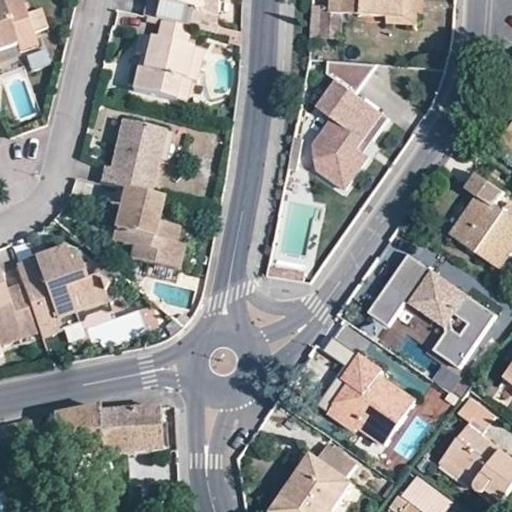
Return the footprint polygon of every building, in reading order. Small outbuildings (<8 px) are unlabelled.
[(8,51),(21,47),(40,40),(38,34),(52,29),(46,13),(33,18),(26,0),(16,0),(0,6),(0,66),(3,65),(0,55),(0,47),(6,46),(8,51)] [(194,30),(220,36),(228,0),(154,0),(154,3),(151,2),(146,19),(165,23),(194,30)] [(332,0),(332,14),(389,17),(407,19),(407,0),(332,0)] [(388,26),(418,28),(420,0),(407,0),(407,19),(389,17),(388,26)] [(189,50),(194,30),(165,23),(160,43),(142,38),(137,58),(143,59),(151,61),(148,74),(140,71),(135,93),(179,104),(184,82),(194,85),(200,86),(208,55),(189,50)] [(40,40),(21,47),(24,53),(43,46),(40,40)] [(46,48),(27,55),(34,71),(52,64),(46,48)] [(334,55),(327,74),(365,87),(371,68),(334,55)] [(143,59),(140,71),(148,74),(151,61),(143,59)] [(187,106),(194,85),(184,82),(179,104),(187,106)] [(332,161),(354,177),(368,156),(360,151),(384,117),(338,85),(320,110),(347,129),(342,139),(345,141),(332,161)] [(360,151),(368,156),(391,122),(384,117),(360,151)] [(124,124),(118,149),(126,151),(132,126),(124,124)] [(168,135),(132,126),(126,151),(118,149),(113,171),(106,170),(103,186),(119,189),(155,198),(168,135)] [(511,129),(503,142),(510,147),(511,143),(511,129)] [(318,172),(344,190),(354,177),(332,161),(328,158),(318,172)] [(496,209),(498,206),(505,196),(479,177),(470,191),(479,197),(496,209)] [(168,201),(155,198),(119,189),(114,210),(124,212),(119,234),(129,237),(126,247),(139,250),(136,262),(153,266),(182,274),(188,248),(181,246),(185,231),(163,224),(168,201)] [(496,267),(511,243),(511,216),(503,210),(498,217),(493,213),(496,209),(479,197),(453,236),(496,267)] [(498,217),(503,210),(498,206),(496,209),(493,213),(498,217)] [(129,237),(119,234),(117,244),(126,247),(129,237)] [(501,270),(511,255),(511,243),(496,267),(501,270)] [(41,260),(20,267),(25,281),(27,288),(44,332),(46,338),(84,326),(80,315),(112,305),(108,295),(110,287),(104,285),(102,278),(91,281),(85,264),(76,267),(71,250),(52,257),(50,266),(43,268),(41,260)] [(414,303),(450,327),(451,331),(438,350),(464,368),(500,314),(413,255),(403,269),(408,272),(402,281),(397,278),(373,313),(393,327),(409,303),(414,303)] [(52,257),(41,260),(43,268),(50,266),(52,257)] [(182,274),(153,266),(151,278),(180,285),(182,274)] [(8,294),(5,286),(0,272),(0,271),(0,344),(1,346),(44,332),(27,288),(8,294)] [(8,294),(27,288),(25,281),(5,286),(8,294)] [(366,396),(382,377),(385,371),(363,357),(345,381),(349,384),(366,396)] [(418,402),(382,377),(366,396),(349,384),(329,414),(356,434),(360,429),(386,448),(418,402)] [(329,414),(349,384),(345,381),(341,379),(321,409),(329,414)] [(99,409),(0,429),(0,449),(54,439),(57,467),(162,458),(159,410),(100,416),(99,409)] [(490,492),(503,503),(511,491),(511,459),(483,437),(489,430),(476,421),(447,460),(478,485),(477,487),(477,489),(477,490),(476,491),(477,493),(479,495),(482,498),(485,497),(487,496),(488,496),(489,495),(490,494),(490,492)] [(305,469),(345,497),(354,484),(314,456),(305,469)] [(478,485),(447,460),(443,466),(476,491),(477,490),(477,489),(477,487),(478,485)] [(334,511),(345,497),(305,469),(281,504),(290,511),(334,511)] [(440,511),(448,503),(416,478),(404,494),(391,511),(440,511)] [(500,507),(503,503),(490,492),(490,494),(489,495),(488,496),(487,496),(500,507)]
